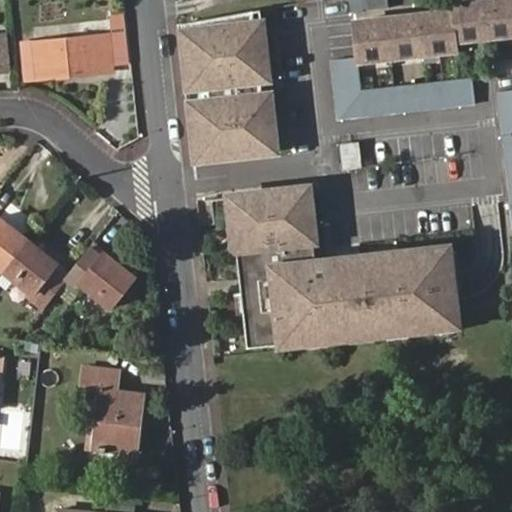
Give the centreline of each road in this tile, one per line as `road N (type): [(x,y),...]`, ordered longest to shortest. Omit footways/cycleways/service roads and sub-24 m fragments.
road 1 (residential): [(168,218),(204,511)]
road 2 (residential): [(149,0),(168,218)]
road 3 (residential): [(168,218),(37,116),(0,111)]
